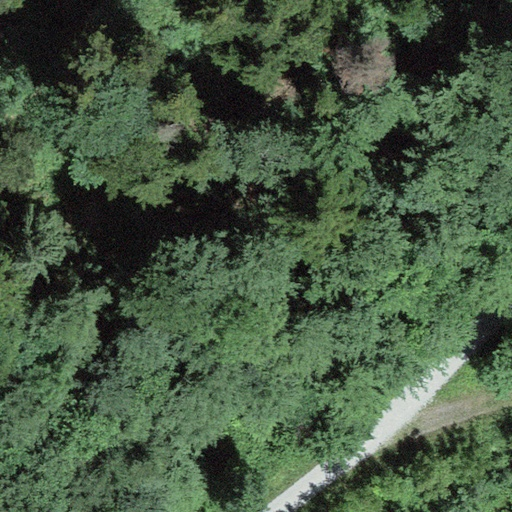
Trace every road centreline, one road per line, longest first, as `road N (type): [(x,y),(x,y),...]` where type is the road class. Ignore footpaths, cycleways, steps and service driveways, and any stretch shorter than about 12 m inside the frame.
road 1 (track): [(276,511),(358,449),(511,298)]
road 2 (track): [(358,449),(511,404)]
